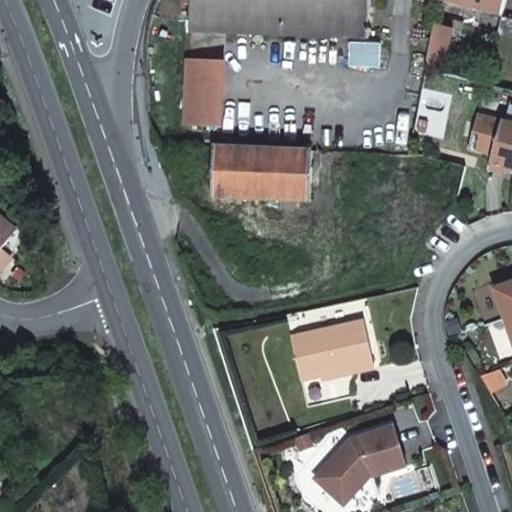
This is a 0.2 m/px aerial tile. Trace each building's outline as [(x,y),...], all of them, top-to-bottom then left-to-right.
[(186,0),(186,5),(191,5),(190,31),(369,39),(371,5),(382,6),(382,0),(186,0)] [(506,0),(438,0),(439,0),(502,17),(506,0)] [(426,69),(442,73),(450,29),(434,25),(426,69)] [(189,59),(185,125),(221,127),(225,61),(189,59)] [(511,124),(500,121),(486,170),(502,173),(504,168),(511,169),(511,124)] [(214,147),(212,196),(311,201),(312,151),(214,147)] [(0,250),(16,231),(0,217),(0,250)] [(504,319),(511,315),(511,281),(493,289),(504,319)] [(293,336),(302,380),(323,375),(357,368),(357,372),(375,368),(364,320),(293,336)] [(323,379),(357,372),(357,368),(323,375),(323,379)] [(407,466),(395,425),(351,439),(318,474),(333,488),(337,484),(352,498),(362,487),(359,479),(373,474),(373,477),(407,466)] [(344,506),(352,498),(337,484),(333,488),(318,474),(314,478),(344,506)] [(362,487),(373,477),(373,474),(359,479),(362,487)]
